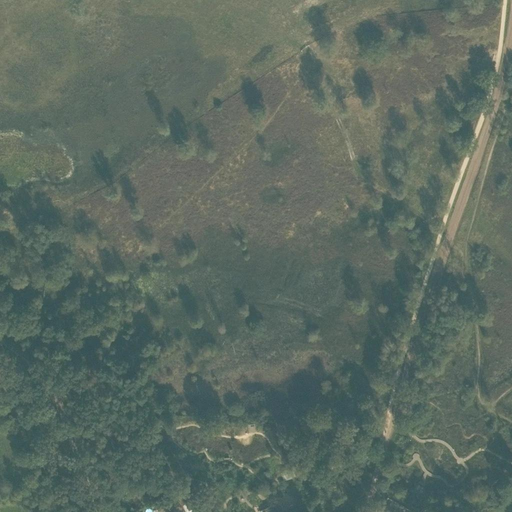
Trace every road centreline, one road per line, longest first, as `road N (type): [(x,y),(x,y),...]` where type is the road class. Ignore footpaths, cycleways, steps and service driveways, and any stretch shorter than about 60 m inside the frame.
road 1 (track): [(511,25),(374,493)]
road 2 (track): [(511,386),(494,403),(476,395),(478,333),(465,255),(511,84)]
road 3 (track): [(441,231),(368,184),(329,103),(325,66),(306,47)]
road 4 (track): [(88,511),(65,410),(0,348)]
